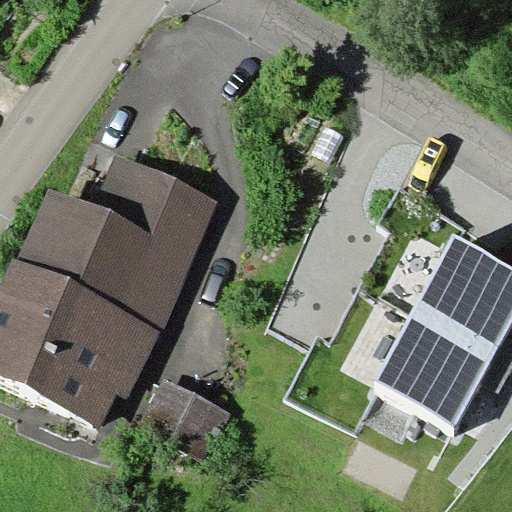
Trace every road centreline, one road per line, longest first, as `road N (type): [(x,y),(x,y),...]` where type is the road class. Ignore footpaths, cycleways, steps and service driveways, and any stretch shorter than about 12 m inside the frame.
road 1 (residential): [(247,0),(511,163)]
road 2 (tertiary): [(0,202),(43,128),(142,0)]
